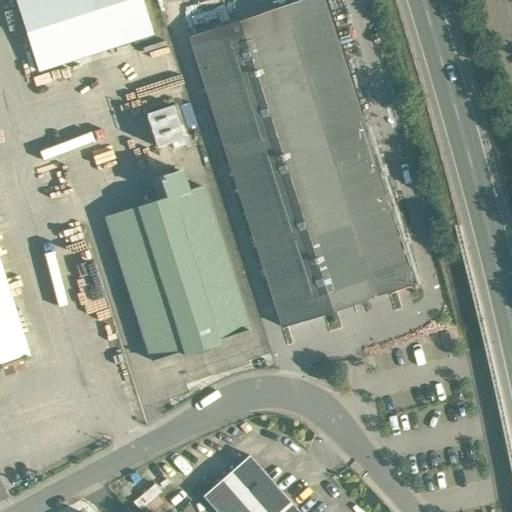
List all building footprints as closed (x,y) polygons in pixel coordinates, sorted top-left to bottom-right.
[(140,0),(14,0),(38,73),(152,36),(140,0)] [(325,0),(302,0),(189,36),(282,327),(417,284),(325,0)] [(174,102),(150,110),(161,146),(185,138),(174,102)] [(179,170),(159,177),(165,197),(106,216),(143,333),(141,334),(143,341),(146,340),(152,360),(182,351),(183,354),(193,351),(194,354),(209,349),(209,346),(219,343),(217,339),(247,330),(201,186),(186,190),(179,170)] [(0,366),(29,357),(0,265),(0,366)] [(277,511),(289,501),(248,454),(202,495),(216,511),(277,511)] [(141,511),(164,499),(155,483),(133,495),(141,511)] [(298,511),(289,501),(277,511),(298,511)]
